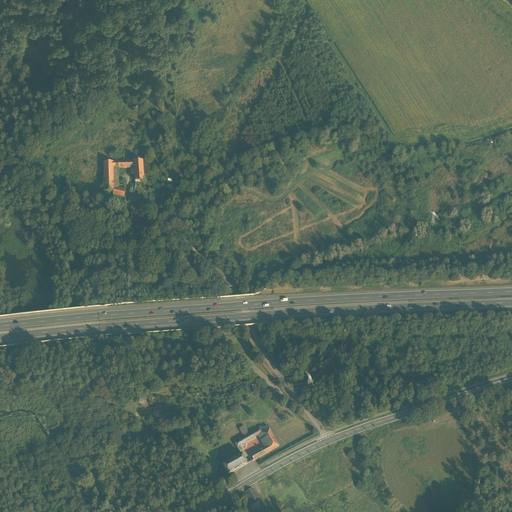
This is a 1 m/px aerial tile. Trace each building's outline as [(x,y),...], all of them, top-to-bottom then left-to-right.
[(104,194),(114,193),(113,170),(113,164),(103,164),(104,194)] [(134,176),(135,183),(144,183),(143,169),(134,169),(134,176)] [(118,191),(117,170),(113,170),(114,193),(114,196),(124,199),(125,192),(122,191),(118,191)] [(142,404),(143,398),(141,399),(139,405),(145,407),(147,400),(146,399),(145,404),(142,404)] [(258,436),(262,434),(265,432),(263,428),(262,426),(259,428),(260,430),(249,436),(245,438),(235,444),(237,448),(239,451),(242,450),(240,446),(258,436)] [(240,429),(245,438),(249,436),(244,427),(240,429)] [(262,434),(265,440),(269,447),(271,451),(279,447),(269,430),(265,432),(262,434)] [(252,457),(254,461),(271,451),(269,447),(265,449),(252,457)] [(222,466),(228,475),(247,464),(242,455),(222,466)] [(253,490),(252,488),(245,492),(247,494),(252,503),(259,500),(253,490)]
